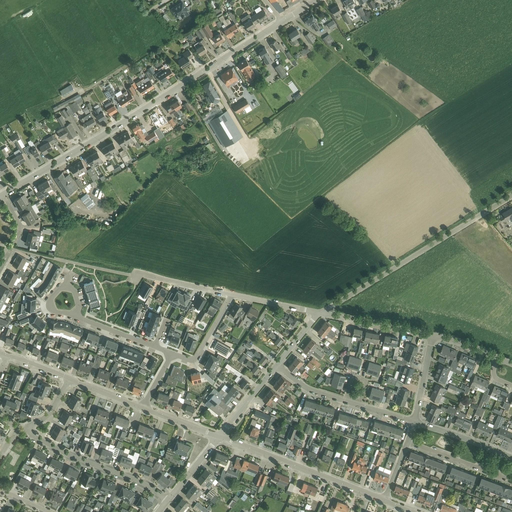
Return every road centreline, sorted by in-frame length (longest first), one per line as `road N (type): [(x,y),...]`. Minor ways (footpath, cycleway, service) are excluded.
road 1 (unclassified): [(2,193),(282,22)]
road 2 (unclassified): [(317,314),(511,195)]
road 3 (tertiary): [(384,500),(220,435)]
road 4 (residential): [(166,503),(150,486),(72,457),(26,428)]
